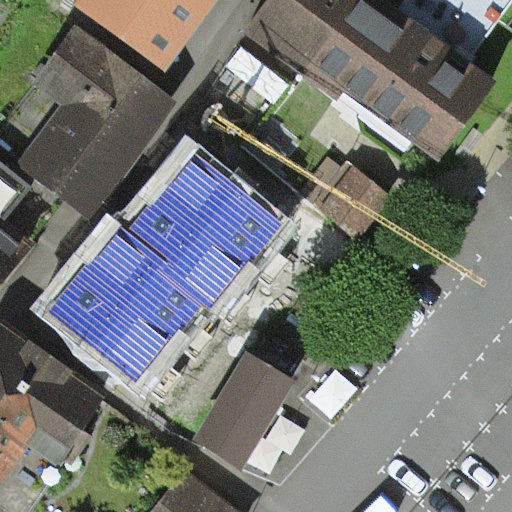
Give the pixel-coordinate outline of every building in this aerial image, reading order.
[(214,0),(73,0),(70,4),(165,70),(214,0)] [(295,0),(262,43),(427,169),(489,89),(406,26),(372,0),(295,0)] [(0,133),(0,142),(83,202),(162,92),(74,30),(0,133)] [(176,175),(157,198),(243,269),(278,226),(191,155),(176,175)] [(0,277),(59,207),(0,165),(0,277)] [(347,165),(315,205),(354,237),(387,197),(347,165)] [(118,228),(116,231),(211,308),(243,269),(157,198),(142,216),(126,234),(118,228)] [(98,252),(82,271),(169,342),(200,304),(208,311),(211,308),(116,231),(98,252)] [(65,293),(48,313),(135,383),(169,342),(82,271),(65,293)] [(3,331),(0,335),(0,511),(25,511),(97,398),(3,331)] [(198,442),(238,470),(300,364),(264,344),(252,361),(249,359),(237,372),(198,442)] [(231,511),(184,476),(156,511),(231,511)]
